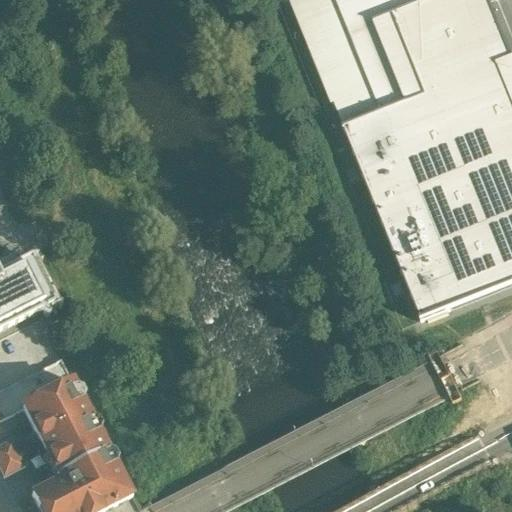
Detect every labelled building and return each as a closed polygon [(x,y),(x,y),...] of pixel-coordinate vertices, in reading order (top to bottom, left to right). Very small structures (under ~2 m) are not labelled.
[(307,0),(300,3),(348,128),(407,106),(375,22),(432,0),(307,0)] [(486,0),(432,0),(375,22),(407,106),(348,128),(423,324),(511,289),(511,59),(510,61),(486,0)] [(0,334),(54,308),(30,260),(0,275),(0,334)] [(59,364),(0,393),(0,422),(0,424),(0,423),(0,439),(28,425),(21,411),(71,386),(59,364)] [(59,484),(31,499),(37,511),(109,511),(131,501),(114,468),(116,462),(113,457),(107,455),(98,437),(100,430),(97,425),(91,423),(81,405),(83,398),(80,393),(74,391),(71,386),(21,411),(28,425),(59,484)] [(10,443),(0,448),(0,474),(3,481),(24,470),(10,443)]
